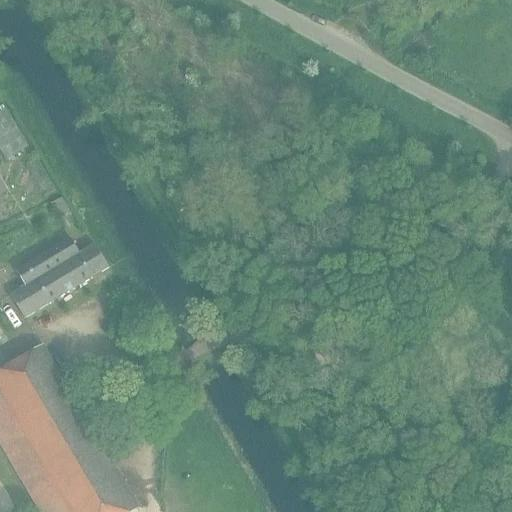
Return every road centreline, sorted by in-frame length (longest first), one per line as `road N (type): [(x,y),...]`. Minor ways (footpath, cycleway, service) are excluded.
road 1 (track): [(32,0),(236,328),(332,511)]
road 2 (tertiary): [(511,142),(257,0)]
